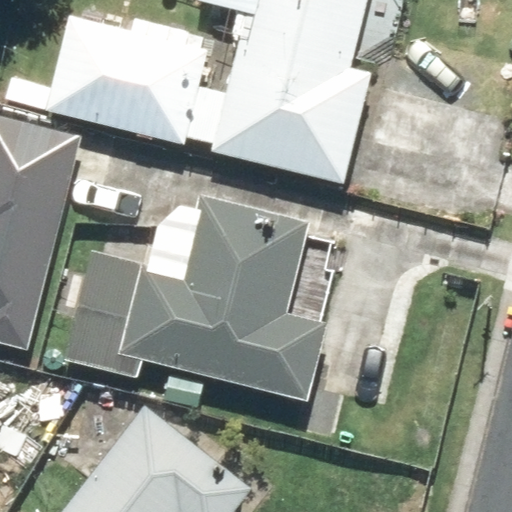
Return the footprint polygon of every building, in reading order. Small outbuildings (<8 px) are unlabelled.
[(380,0),(238,0),(263,6),(227,150),(359,182),(386,69),(365,64),(380,0)] [(81,8),(57,105),(202,141),(226,44),(81,8)] [(0,333),(31,341),(86,129),(0,107),(0,333)] [(302,305),(325,220),(210,189),(189,264),(107,242),(77,354),(152,374),(156,358),(319,401),(342,316),(302,305)] [(253,511),(274,486),(160,396),(69,511),(253,511)]
